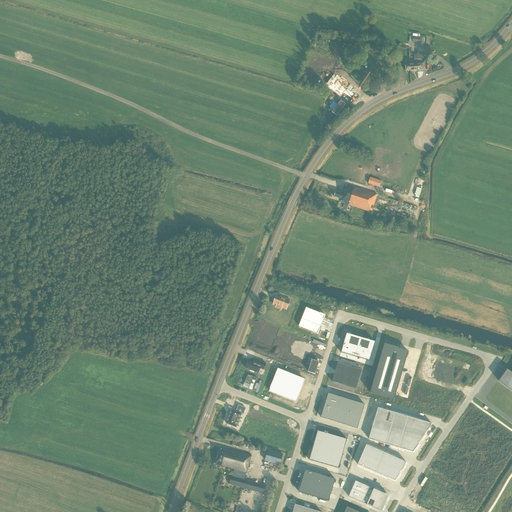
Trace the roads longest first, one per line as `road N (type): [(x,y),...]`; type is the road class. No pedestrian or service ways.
road 1 (tertiary): [(218,384),(290,205),(323,148),(374,102),(476,59),(511,22)]
road 2 (track): [(306,175),(0,56)]
road 3 (unclassified): [(488,369),(483,354),(340,313),(306,421)]
road 4 (unclassified): [(488,369),(396,511)]
road 5 (tertiary): [(170,511),(218,384)]
